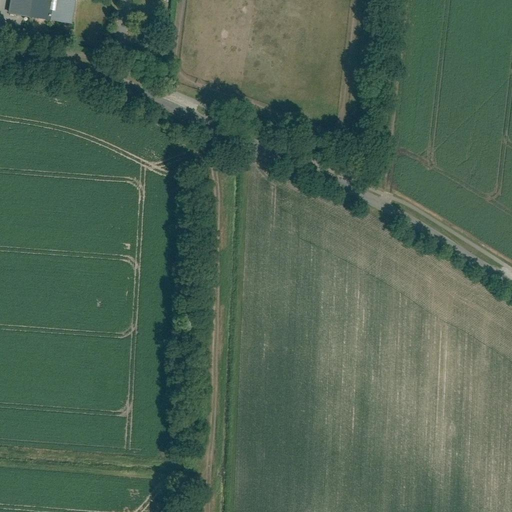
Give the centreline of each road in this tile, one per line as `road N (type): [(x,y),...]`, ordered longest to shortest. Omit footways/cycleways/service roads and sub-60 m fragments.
road 1 (tertiary): [(0,55),(106,79),(213,118),(299,158),(511,287)]
road 2 (track): [(213,118),(198,511)]
